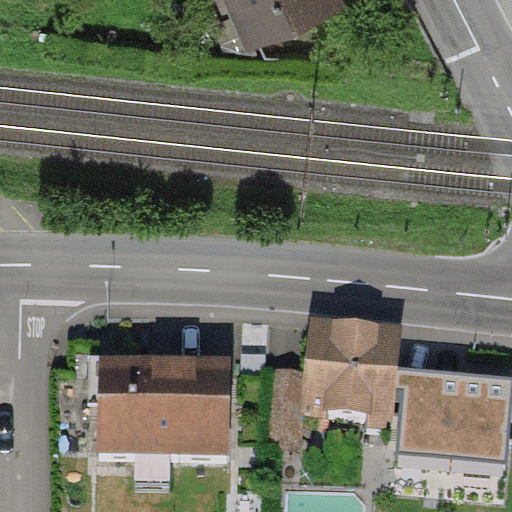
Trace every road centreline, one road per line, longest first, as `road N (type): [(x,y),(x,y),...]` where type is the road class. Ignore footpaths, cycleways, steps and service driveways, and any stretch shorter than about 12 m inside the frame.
road 1 (tertiary): [(23,267),(306,279),(511,299)]
road 2 (residential): [(22,511),(23,267)]
road 3 (tertiary): [(455,0),(511,110)]
